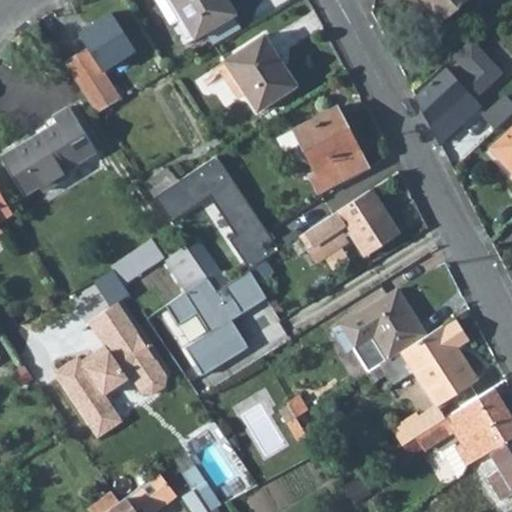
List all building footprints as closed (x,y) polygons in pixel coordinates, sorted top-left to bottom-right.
[(159,0),(169,16),(181,8),(185,15),(197,35),(235,12),(228,0),(159,0)] [(431,0),(428,3),(440,18),(461,0),(431,0)] [(181,8),(169,16),(172,22),(185,15),(181,8)] [(74,79),(95,113),(119,98),(101,71),(133,50),(109,13),(77,34),(86,47),(97,64),(74,79)] [(224,60),(257,111),(297,85),(285,66),(281,69),(273,55),(276,53),(264,35),(224,60)] [(445,69),(416,96),(440,143),(480,106),(473,99),(501,72),(471,39),(453,55),(469,72),(458,82),(445,69)] [(63,62),(74,79),(97,64),(86,47),(63,62)] [(511,103),(504,95),(484,115),(496,128),(511,113),(511,103)] [(1,156),(25,194),(39,186),(42,191),(71,173),(68,168),(95,151),(68,107),(52,117),(56,122),(1,156)] [(319,193),(367,167),(337,107),(294,130),(301,143),(316,172),(310,175),(319,193)] [(511,126),(490,147),(511,170),(511,126)] [(278,138),(285,151),(295,146),(301,143),(294,130),(278,138)] [(316,172),(301,143),(295,146),(310,175),(316,172)] [(153,198),(169,222),(208,195),(235,235),(228,239),(249,269),(263,260),(279,249),(216,155),(176,181),(153,198)] [(142,182),(153,198),(176,181),(166,166),(142,182)] [(299,235),(317,262),(348,240),(344,235),(350,231),(365,254),(398,232),(370,189),(337,211),(299,235)] [(0,230),(2,230),(0,227),(0,219),(12,212),(0,192),(0,230)] [(147,242),(125,256),(137,274),(159,260),(147,242)] [(198,243),(188,250),(202,270),(212,263),(198,243)] [(186,291),(207,278),(202,270),(188,250),(186,247),(166,260),(186,291)] [(113,268),(123,284),(137,274),(125,256),(111,266),(113,268)] [(263,260),(249,269),(256,282),(271,272),(263,260)] [(202,270),(207,278),(216,291),(226,284),(212,263),(202,270)] [(186,291),(165,305),(178,325),(197,313),(209,333),(185,348),(203,376),(248,348),(230,319),(266,297),(256,282),(249,269),(226,284),(216,291),(207,278),(186,291)] [(407,305),(397,289),(392,292),(403,308),(407,305)] [(380,365),(388,359),(401,352),(426,335),(407,305),(403,308),(392,292),(359,313),(333,330),(348,354),(354,350),(368,372),(380,365)] [(78,356),(54,372),(97,437),(121,421),(104,395),(130,377),(141,393),(152,395),(164,386),(166,376),(117,302),(88,322),(104,346),(108,351),(98,358),(94,352),(81,360),(78,356)] [(386,373),(392,383),(413,370),(436,406),(437,406),(477,380),(456,346),(469,338),(456,320),(444,328),(442,325),(426,335),(401,352),(388,359),(380,365),(386,373)] [(104,346),(94,352),(98,358),(108,351),(104,346)] [(368,373),(374,383),(376,382),(380,377),(386,373),(380,365),(368,372),(368,373)] [(415,437),(419,444),(423,441),(427,446),(453,430),(461,442),(455,446),(466,466),(489,453),(505,442),(511,437),(511,418),(493,387),(445,418),(427,430),(415,437)] [(287,403),(295,417),(307,409),(300,395),(287,403)] [(436,406),(419,417),(427,430),(445,418),(437,406),(436,406)] [(391,428),(402,446),(415,437),(427,430),(419,417),(416,412),(391,428)] [(487,476),(501,499),(511,491),(511,437),(505,442),(511,452),(511,461),(499,469),(487,476)] [(489,453),(499,469),(511,461),(511,452),(505,442),(489,453)] [(461,475),(466,466),(455,446),(454,444),(440,452),(457,478),(461,475)] [(105,511),(136,511),(141,508),(144,511),(153,511),(176,495),(158,471),(120,501),(105,511)] [(180,494),(189,508),(200,500),(191,486),(180,494)] [(189,508),(191,511),(207,511),(200,500),(189,508)]
